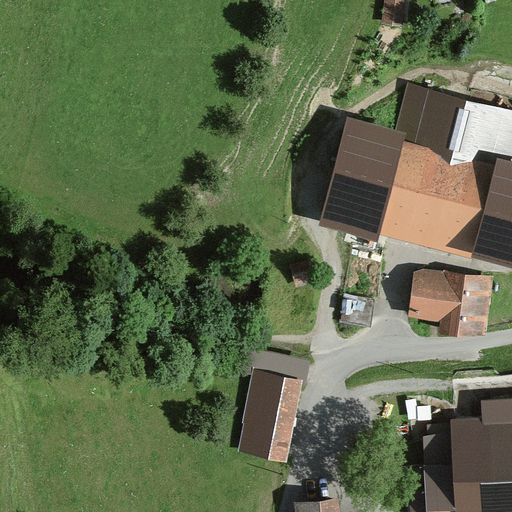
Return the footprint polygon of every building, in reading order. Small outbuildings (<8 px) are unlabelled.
[(388,0),(386,21),(401,23),(403,0),(388,0)] [(352,123),(328,216),(464,251),(467,243),(511,254),(511,169),(504,168),(511,135),(511,118),(413,92),(401,136),(352,123)] [(298,283),(314,280),(309,260),(292,264),(298,283)] [(482,326),(486,280),(421,275),(418,314),(446,316),(446,324),(482,326)] [(347,295),(342,318),(371,324),(375,300),(347,295)] [(244,445),(283,454),(303,363),(251,351),(246,372),(259,375),(244,445)] [(511,511),(511,416),(487,417),(488,436),(432,437),(433,511),(511,511)] [(338,511),(337,501),(300,505),(301,511),(338,511)]
